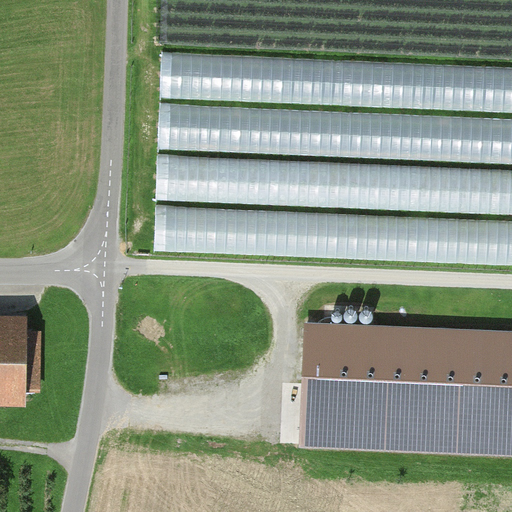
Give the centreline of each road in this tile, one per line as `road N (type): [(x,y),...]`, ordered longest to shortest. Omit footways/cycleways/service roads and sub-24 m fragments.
road 1 (track): [(511,284),(92,266)]
road 2 (unclassified): [(92,266),(108,213),(118,0)]
road 3 (unclassified): [(92,266),(104,348),(72,511)]
